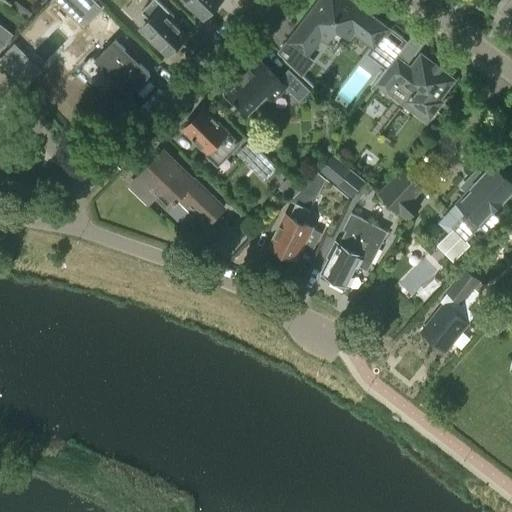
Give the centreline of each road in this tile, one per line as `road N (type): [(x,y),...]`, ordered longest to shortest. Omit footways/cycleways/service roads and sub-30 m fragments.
road 1 (residential): [(61,225),(74,195),(265,0)]
road 2 (residential): [(336,333),(218,278),(61,225)]
road 3 (residential): [(511,75),(413,0)]
